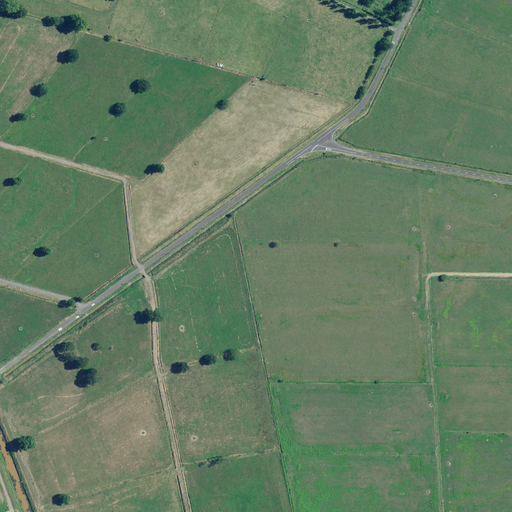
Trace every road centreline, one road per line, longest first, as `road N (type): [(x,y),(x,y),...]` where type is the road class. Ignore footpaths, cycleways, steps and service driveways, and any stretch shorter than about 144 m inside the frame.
road 1 (unclassified): [(0,371),(315,142)]
road 2 (unclassified): [(511,180),(315,142)]
road 3 (unclassified): [(315,142),(368,96),(415,0)]
